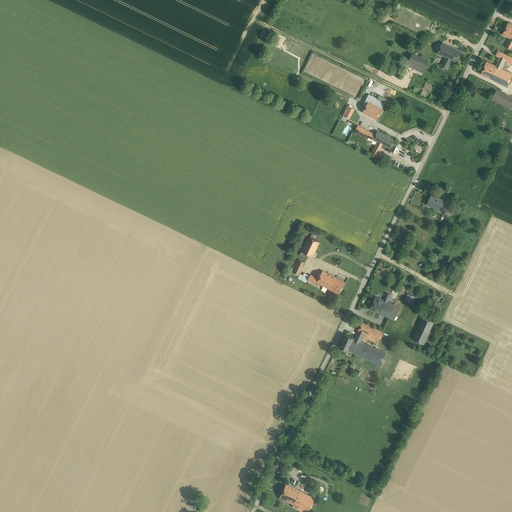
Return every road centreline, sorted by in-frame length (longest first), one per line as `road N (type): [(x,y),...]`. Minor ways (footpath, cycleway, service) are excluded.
road 1 (unclassified): [(502,0),(252,511)]
road 2 (track): [(447,112),(252,18)]
road 3 (track): [(284,446),(385,499),(418,432)]
